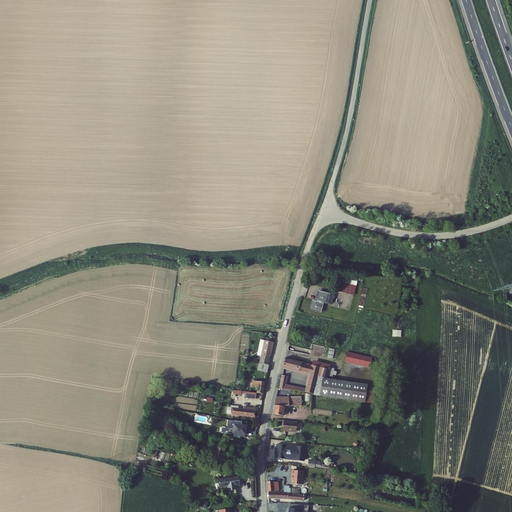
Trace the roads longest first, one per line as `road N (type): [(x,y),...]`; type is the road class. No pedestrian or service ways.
road 1 (unclassified): [(322,211),(265,413),(263,511)]
road 2 (unclassified): [(370,0),(322,211)]
road 3 (unclassified): [(511,217),(433,236),(322,211)]
road 4 (motorway): [(465,0),(511,127)]
